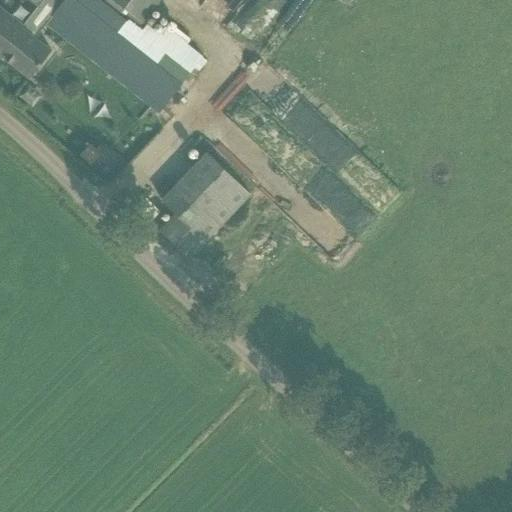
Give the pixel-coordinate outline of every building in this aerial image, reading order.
[(0,7),(0,58),(1,59),(2,57),(29,78),(52,48),(37,36),(58,10),(113,54),(114,54),(128,36),(133,40),(145,25),(141,22),(158,0),(28,0),(37,7),(23,25),(0,7)] [(194,67),(198,70),(206,61),(202,57),(197,64),(194,67)] [(112,165),(122,154),(111,143),(101,154),(112,165)] [(188,259),(202,244),(250,195),(206,153),(162,200),(176,213),(159,231),(188,259)] [(393,203),(409,209),(416,190),(400,184),(393,203)]
